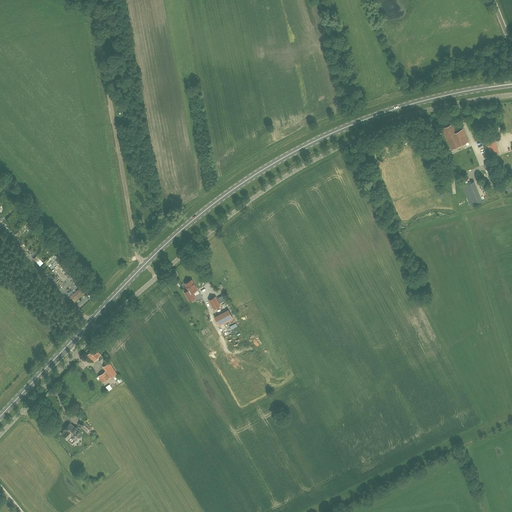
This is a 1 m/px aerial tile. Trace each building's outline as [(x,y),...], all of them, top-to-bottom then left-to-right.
[(457,132),(456,128),(454,123),(442,128),(451,148),(468,141),(463,129),(457,132)] [(480,201),(473,181),(461,185),(469,205),(480,201)] [(36,255),(32,258),(38,266),(42,263),(36,255)] [(191,279),(184,283),(188,290),(184,292),(189,300),(195,297),(192,292),(197,289),(191,279)] [(74,301),(89,289),(86,284),(70,296),(74,301)] [(208,300),(213,309),(221,305),(216,295),(208,300)] [(225,322),(221,313),(214,317),(219,326),(225,322)] [(103,357),(100,354),(94,348),(88,355),(94,361),(98,357),(99,358),(100,360),(102,358),(103,357)] [(109,363),(103,367),(106,371),(98,376),(102,382),(116,373),(109,363)] [(87,431),(91,427),(84,421),(81,425),(87,431)] [(72,444),(75,440),(81,434),(70,423),(63,429),(64,430),(61,434),(72,444)]
